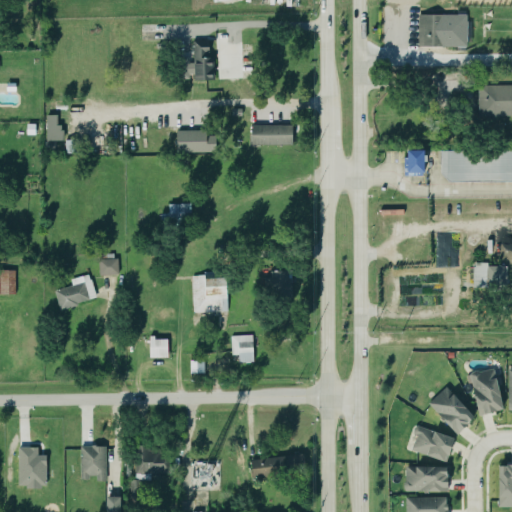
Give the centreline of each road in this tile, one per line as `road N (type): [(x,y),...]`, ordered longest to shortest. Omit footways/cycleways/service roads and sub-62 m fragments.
road 1 (secondary): [(360,392),(352,0)]
road 2 (residential): [(0,397),(360,392)]
road 3 (secondary): [(327,168),(328,511)]
